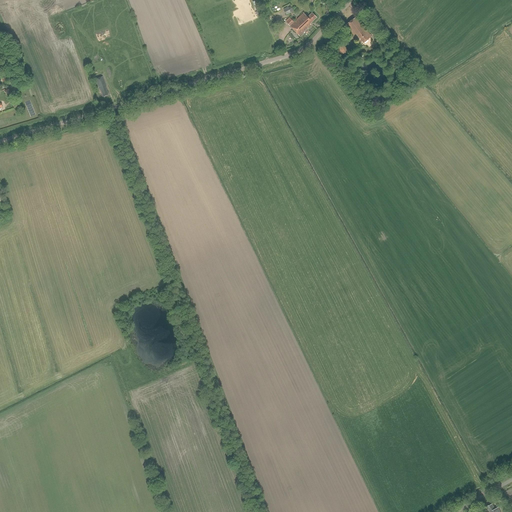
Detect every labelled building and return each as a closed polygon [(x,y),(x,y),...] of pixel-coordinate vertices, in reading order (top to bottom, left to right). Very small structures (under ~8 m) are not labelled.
[(288,7),(284,9),(286,15),(293,12),(291,7),(289,8),(288,7)] [(309,24),(316,17),(312,13),(307,17),(303,13),(294,22),(290,18),(286,22),(299,36),(310,25),(309,24)] [(359,45),(370,37),(356,16),(344,24),(359,45)] [(376,41),(382,49),(387,45),(382,37),(376,41)] [(348,51),(341,41),(335,45),(337,48),(335,50),(337,53),(339,51),(342,55),(348,51)] [(103,96),(108,94),(105,86),(106,86),(103,76),(96,78),(99,88),(100,88),(103,96)] [(16,78),(10,80),(13,91),(20,89),(16,78)]
